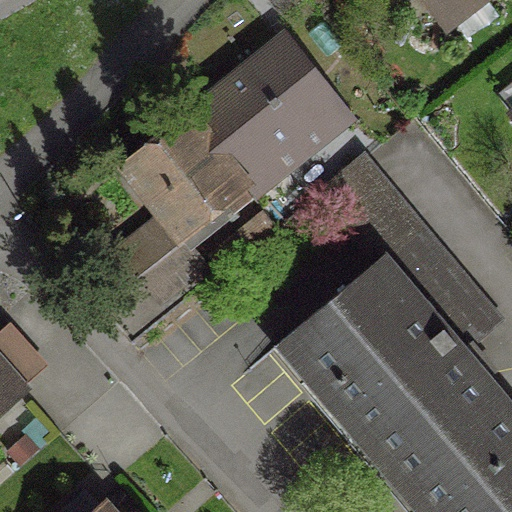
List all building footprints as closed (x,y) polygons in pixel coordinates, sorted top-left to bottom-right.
[(423,0),(432,10),(444,0),(423,0)] [(208,99),(185,118),(232,177),(326,103),(278,43),(208,99)] [(248,197),(232,177),(185,118),(121,168),(159,216),(152,222),(149,218),(110,248),(155,304),(201,267),(184,247),(248,197)] [(270,228),(257,211),(215,245),(228,262),(270,228)] [(511,511),(511,416),(376,256),(274,342),(415,510),(412,511),(511,511)] [(0,370),(0,402),(16,389),(0,370)]
